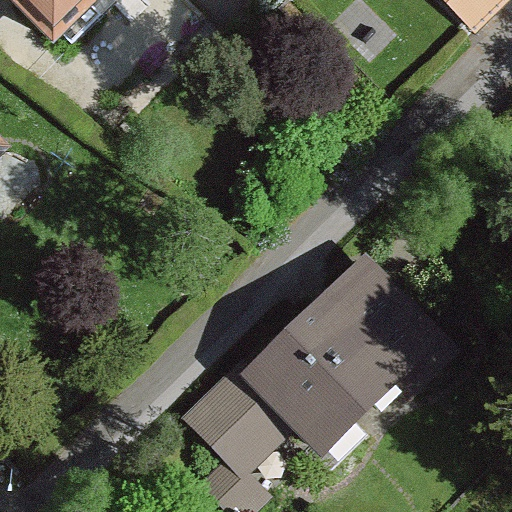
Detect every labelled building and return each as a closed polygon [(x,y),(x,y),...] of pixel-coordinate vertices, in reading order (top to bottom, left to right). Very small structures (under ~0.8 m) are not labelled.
[(15,0),(72,59),(133,0),(15,0)] [(511,0),(443,0),(482,38),(511,7),(511,0)] [(0,182),(16,167),(0,150),(0,182)] [(458,348),(370,264),(249,391),(337,474),(458,348)] [(287,437),(225,378),(183,420),(245,480),(287,437)]
